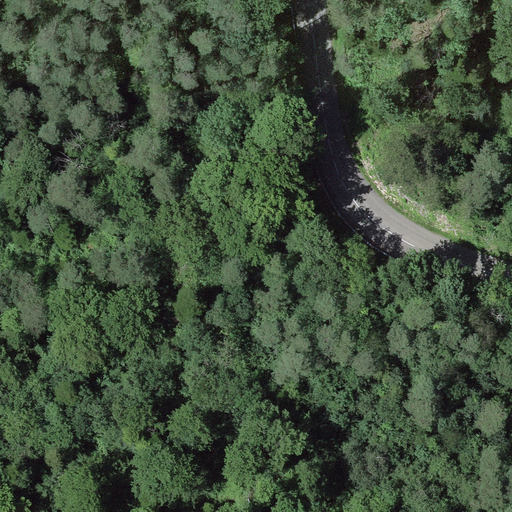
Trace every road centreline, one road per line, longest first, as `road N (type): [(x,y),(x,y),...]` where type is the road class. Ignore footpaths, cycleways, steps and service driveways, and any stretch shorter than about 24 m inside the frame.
road 1 (tertiary): [(511,278),(420,246),(353,197),(327,135),(308,0)]
road 2 (track): [(191,511),(226,502),(317,503),(337,511)]
